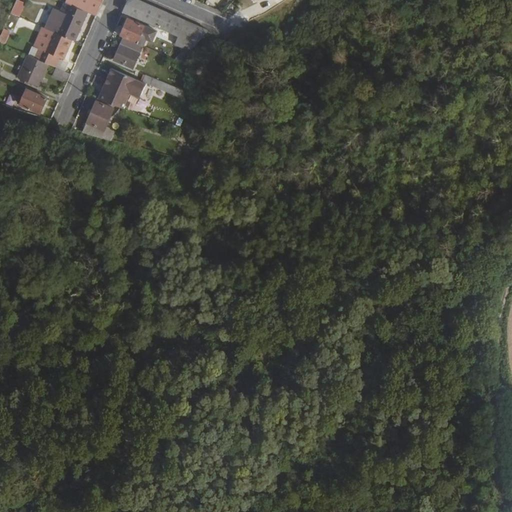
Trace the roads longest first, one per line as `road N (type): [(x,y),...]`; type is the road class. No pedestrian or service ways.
road 1 (track): [(501,511),(500,319),(511,283)]
road 2 (residential): [(116,0),(69,111)]
